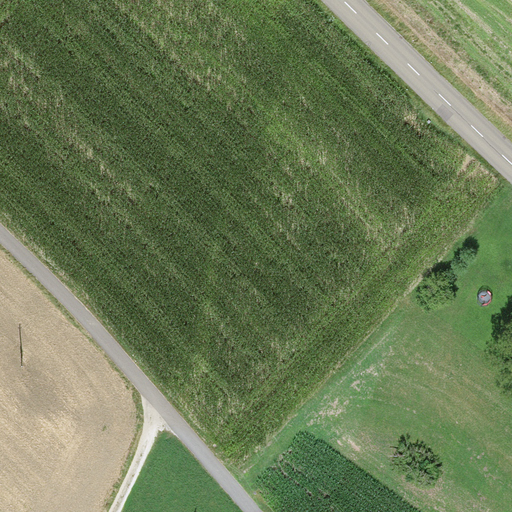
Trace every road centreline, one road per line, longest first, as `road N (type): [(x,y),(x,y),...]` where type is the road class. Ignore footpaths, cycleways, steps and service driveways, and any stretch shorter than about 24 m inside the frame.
road 1 (residential): [(251,511),(0,234)]
road 2 (tertiary): [(511,163),(344,0)]
